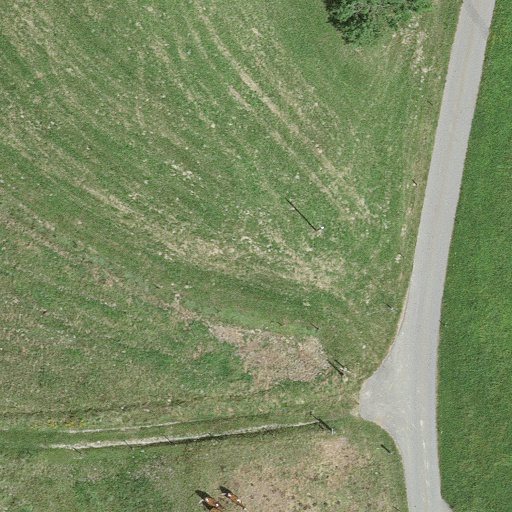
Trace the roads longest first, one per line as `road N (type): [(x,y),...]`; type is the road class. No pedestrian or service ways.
road 1 (unclassified): [(478,0),(419,346),(427,511)]
road 2 (track): [(418,390),(99,435),(0,434)]
